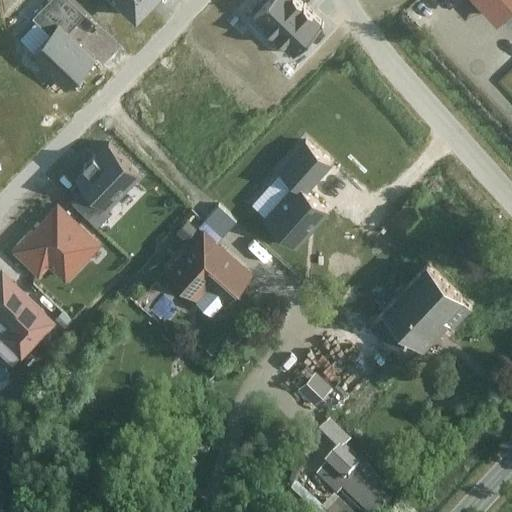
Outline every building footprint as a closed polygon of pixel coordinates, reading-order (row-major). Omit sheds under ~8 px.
[(135,0),(147,12),(159,0),(135,0)] [(511,6),(511,0),(471,0),(494,24),(511,6)] [(62,14),(33,44),(74,82),(102,52),(62,14)] [(109,139),(80,173),(114,202),(143,168),(109,139)] [(63,191),(14,238),(44,268),(51,261),(68,279),(110,239),(63,191)] [(232,220),(218,206),(201,224),(215,238),(232,220)] [(250,277),(200,230),(161,271),(194,302),(207,287),(225,304),(250,277)] [(463,292),(426,254),(374,303),(420,351),(450,322),(441,313),(463,292)] [(0,334),(24,357),(66,311),(4,256),(0,260),(0,310),(7,317),(0,324),(0,334)] [(362,469),(341,450),(321,472),(341,491),(362,469)] [(184,456),(166,473),(178,486),(196,468),(184,456)] [(362,511),(380,511),(400,492),(369,463),(362,469),(341,491),(362,511)]
